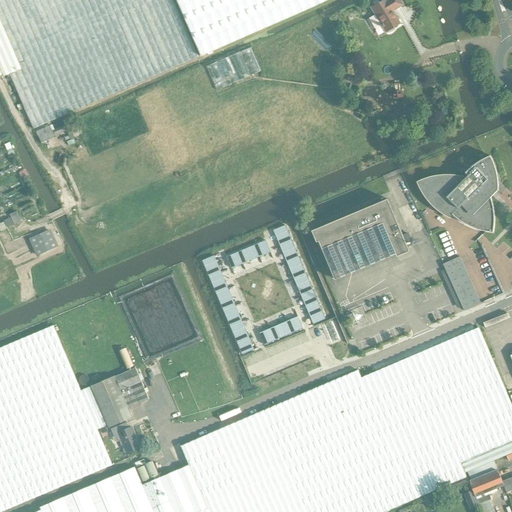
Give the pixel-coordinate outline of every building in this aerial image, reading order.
[(0,0),(0,75),(1,75),(2,77),(8,74),(24,110),(32,129),(39,127),(56,119),(103,98),(162,73),(198,58),(172,0),(0,0)] [(175,0),(200,55),(326,0),(175,0)] [(394,27),(394,26),(399,23),(392,11),(403,5),(399,0),(383,0),(379,2),(377,0),(374,0),(371,2),(374,6),(371,8),(375,15),(369,18),(375,28),(381,25),(385,32),(387,31),(388,31),(389,32),(390,31),(391,31),(392,31),(393,30),(393,29),(394,29),(394,28),(394,27)] [(260,71),(250,47),(206,67),(216,90),(260,71)] [(5,79),(14,101),(19,99),(9,77),(5,79)] [(50,126),(36,131),(41,143),(53,138),(53,136),(66,130),(70,140),(74,138),(70,128),(67,129),(65,125),(52,131),(50,126)] [(423,179),(419,181),(417,182),(418,185),(419,187),(420,189),(422,193),(424,196),(427,200),(428,201),(430,204),(432,206),(434,208),(437,210),(439,212),(442,214),(444,215),(446,216),(450,218),(450,217),(453,215),(455,217),(457,218),(460,221),(462,222),(463,223),(467,225),(470,226),(472,227),(474,228),(477,229),(479,230),(482,231),(486,232),(488,232),(490,232),(493,232),(494,230),(494,228),(494,225),(494,223),(494,219),(494,217),(494,215),(494,212),(494,210),(493,208),(493,205),(492,203),(492,201),(491,199),(491,197),(492,196),(495,199),(497,197),(499,195),(496,192),(497,191),(498,191),(498,189),(498,187),(498,185),(498,183),(498,180),(498,178),(497,177),(497,174),(496,171),(496,169),(495,167),(494,165),(493,162),(492,160),(490,156),(485,158),(482,160),(478,162),(476,164),(473,166),(471,168),(469,170),(467,172),(465,173),(466,174),(464,177),(460,176),(457,175),(454,175),(452,175),(449,175),(446,175),(442,175),(437,175),(434,176),(431,177),(429,177),(426,178),(423,179)] [(336,221),(314,230),(335,279),(336,279),(387,257),(396,254),(397,257),(410,252),(409,249),(408,247),(388,199),(336,221)] [(9,214),(13,224),(20,222),(16,211),(9,214)] [(285,225),(273,230),(281,247),(292,242),(285,225)] [(38,235),(28,239),(36,256),(58,246),(57,244),(50,229),(38,235)] [(266,240),(255,245),(260,257),(271,252),(266,240)] [(292,242),(281,247),(288,263),(300,258),(292,242)] [(255,245),(238,252),(243,264),(260,257),(255,245)] [(238,252),(227,257),(232,269),(243,264),(238,252)] [(214,256),(202,261),(209,277),(221,272),(214,256)] [(459,256),(443,263),(445,269),(462,305),(464,310),(481,302),(459,256)] [(300,258),(288,263),(295,280),(307,275),(300,258)] [(221,272),(209,277),(216,294),(228,289),(221,272)] [(307,275),(295,280),(302,296),(314,291),(307,275)] [(228,289),(216,294),(223,310),(235,305),(228,289)] [(314,291),(302,296),(309,313),(321,308),(314,291)] [(235,305),(223,310),(230,327),(242,322),(235,305)] [(321,308),(309,313),(313,324),(325,319),(321,308)] [(298,316),(287,321),(292,333),(303,328),(298,316)] [(287,321),(270,328),(276,340),(292,333),(287,321)] [(242,322),(230,327),(237,343),(249,338),(242,322)] [(0,511),(2,511),(65,486),(113,465),(110,460),(98,430),(100,429),(102,428),(105,427),(108,425),(109,428),(111,427),(116,425),(133,418),(129,409),(150,400),(142,382),(136,368),(127,372),(115,377),(115,376),(81,391),(53,326),(0,348),(0,511)] [(511,453),(511,403),(480,328),(361,378),(358,370),(181,446),(189,465),(142,485),(135,467),(40,508),(41,510),(37,511),(384,511),(467,477),(460,462),(461,462),(466,473),(511,453)] [(270,328),(259,333),(265,345),(276,340),(270,328)] [(249,338),(237,343),(242,355),(254,349),(249,338)] [(127,422),(112,429),(118,442),(122,440),(128,454),(142,448),(134,429),(132,426),(130,427),(127,422)] [(468,473),(471,480),(470,480),(473,490),(479,504),(482,511),(494,511),(489,500),(492,499),(489,492),(505,485),(495,462),(468,473)] [(511,477),(503,481),(507,492),(511,490),(511,477)] [(479,504),(473,490),(465,493),(471,508),(479,504)]
